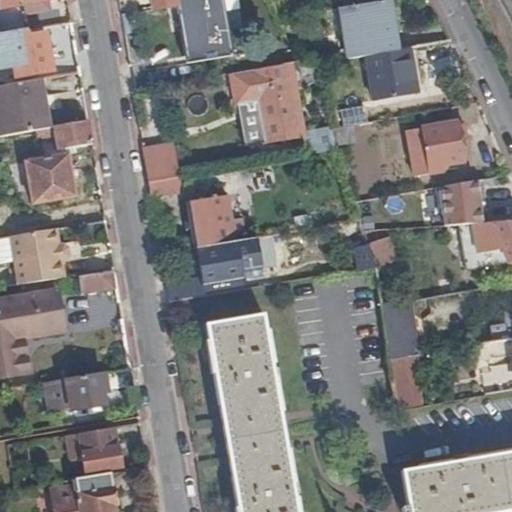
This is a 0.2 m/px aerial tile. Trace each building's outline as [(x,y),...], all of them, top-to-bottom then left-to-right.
[(61,0),(0,0),(0,1),(0,0),(0,20),(23,16),(49,11),(47,2),(61,0)] [(151,0),(154,12),(177,8),(175,0),(151,0)] [(175,0),(177,8),(187,65),(247,54),(243,31),(230,33),(223,0),(175,0)] [(385,2),(383,3),(325,12),(329,37),(344,35),(349,60),(365,58),(391,53),(385,2)] [(0,36),(26,32),(23,16),(0,20),(0,36)] [(0,36),(0,71),(13,68),(16,79),(53,72),(46,34),(27,38),(26,32),(0,36)] [(409,50),(391,53),(365,58),(373,103),(417,95),(409,50)] [(291,64),(232,76),(237,106),(258,102),(266,143),(304,136),(291,64)] [(41,80),(0,87),(0,137),(4,137),(35,132),(49,129),(41,80)] [(49,103),(53,128),(88,123),(84,96),(49,103)] [(354,128),(366,125),(363,109),(336,114),(339,130),(354,128)] [(88,123),(53,128),(58,151),(92,145),(90,134),(88,123)] [(464,123),(457,124),(461,144),(468,142),(464,123)] [(461,144),(457,124),(423,130),(427,148),(411,151),(416,178),(443,172),(442,168),(464,163),(461,144)] [(356,143),(354,128),(339,130),(331,131),(335,146),(356,143)] [(337,151),(335,146),(331,131),(330,130),(313,133),(315,146),(316,155),(337,151)] [(150,183),(179,178),(174,146),(145,151),(150,183)] [(307,147),(308,157),(316,155),(315,146),(307,147)] [(67,155),(41,160),(27,162),(29,177),(23,179),(27,205),(74,197),(67,155)] [(150,183),(153,198),(182,193),(179,178),(150,183)] [(482,225),(476,183),(442,188),(446,228),(482,225)] [(198,250),(236,244),(228,198),(190,204),(198,250)] [(511,223),(493,225),(506,267),(511,264),(511,223)] [(56,230),(0,239),(0,265),(15,263),(18,288),(64,280),(61,265),(66,264),(69,260),(68,251),(64,249),(59,250),(56,230)] [(168,287),(171,304),(244,292),(236,244),(198,250),(203,285),(199,285),(198,282),(168,287)] [(356,251),(359,273),(377,270),(371,248),(356,251)] [(114,272),(80,277),(82,295),(117,290),(114,272)] [(26,339),(68,332),(62,294),(0,303),(0,378),(31,374),(26,339)] [(418,357),(409,304),(382,308),(390,362),(412,358),(418,357)] [(297,511),(264,317),(206,326),(238,511),(297,511)] [(412,358),(390,362),(398,409),(419,405),(412,358)] [(131,368),(42,383),(47,413),(69,410),(69,412),(102,407),(101,395),(104,394),(103,390),(134,385),(131,368)] [(509,394),(509,388),(507,381),(484,385),(486,397),(509,394)] [(114,429),(80,435),(84,459),(87,473),(121,467),(114,429)] [(84,459),(80,435),(66,437),(70,462),(84,459)] [(511,511),(511,454),(403,472),(409,511),(511,511)] [(77,487),(52,491),(55,511),(115,511),(114,506),(115,505),(113,489),(118,487),(122,475),(110,474),(76,480),(77,487)] [(76,480),(51,484),(52,491),(77,487),(76,480)] [(0,492),(11,491),(11,483),(0,484),(0,492)]
